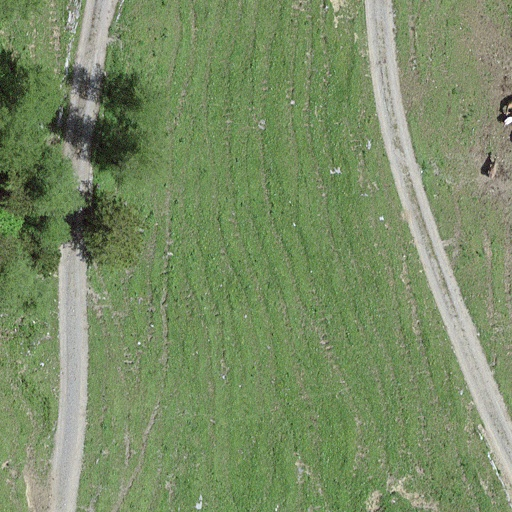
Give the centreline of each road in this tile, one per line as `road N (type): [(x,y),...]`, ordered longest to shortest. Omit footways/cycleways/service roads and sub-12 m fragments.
road 1 (track): [(103,0),(72,309),(65,511)]
road 2 (track): [(511,449),(460,337),(402,157),(383,0)]
